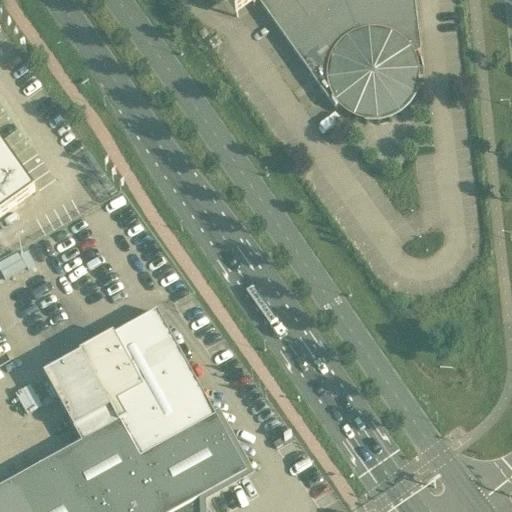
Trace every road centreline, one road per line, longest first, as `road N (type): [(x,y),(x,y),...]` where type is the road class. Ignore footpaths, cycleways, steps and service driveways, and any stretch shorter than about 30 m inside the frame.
road 1 (primary): [(476,511),(110,0)]
road 2 (primary): [(49,0),(414,511)]
